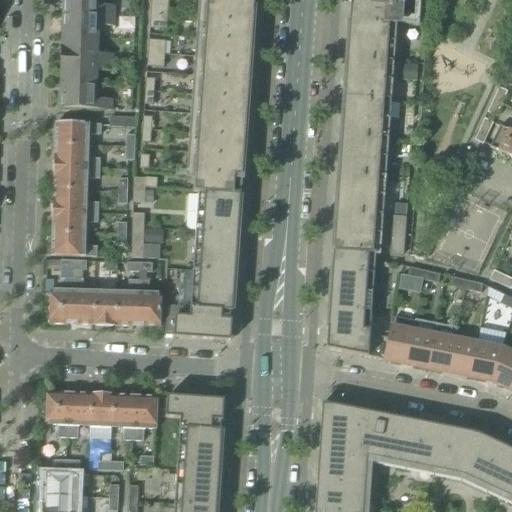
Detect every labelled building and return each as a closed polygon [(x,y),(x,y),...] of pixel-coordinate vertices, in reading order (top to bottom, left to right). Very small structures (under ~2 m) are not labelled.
[(61,0),(61,16),(113,18),(113,8),(104,7),(104,0),(61,0)] [(150,0),(148,30),(165,31),(167,0),(150,0)] [(196,195),(188,310),(188,320),(165,318),(164,337),(172,338),(171,340),(229,344),(230,323),(228,323),(229,314),(231,314),(239,197),(253,4),(251,4),(251,0),(205,0),(192,195),(196,195)] [(348,21),(332,252),(379,255),(396,11),(402,11),(402,0),(349,0),(349,9),(350,9),(350,21),(348,21)] [(61,16),(60,39),(96,40),(97,28),(113,28),(113,18),(61,16)] [(60,39),(60,63),(112,64),(112,56),(96,56),(96,40),(60,39)] [(145,68),(162,70),(164,44),(147,42),(145,68)] [(60,63),(59,85),(95,86),(95,72),(111,73),(112,64),(60,63)] [(399,66),(398,82),(415,83),(416,67),(399,66)] [(143,106),(151,107),(153,82),(145,81),(143,106)] [(95,86),(59,85),(58,111),(110,113),(110,101),(94,101),(95,86)] [(498,90),(492,102),(500,106),(506,93),(498,90)] [(500,106),(492,102),(486,115),(495,119),(500,106)] [(108,130),(125,130),(133,130),(134,120),(110,119),(109,119),(108,130)] [(140,145),(149,145),(151,120),(142,119),(140,145)] [(473,142),(482,146),(492,125),(483,121),(473,142)] [(54,125),(53,147),(86,148),(86,137),(99,137),(99,127),(88,127),(88,126),(54,125)] [(511,134),(499,128),(488,149),(511,160),(511,134)] [(124,150),(133,150),(133,137),(124,137),(124,150)] [(53,147),(52,170),(98,171),(98,161),(85,161),(86,148),(53,147)] [(133,150),(124,150),(123,163),(132,163),(133,150)] [(138,170),(147,171),(148,158),(139,157),(138,170)] [(52,170),(52,192),(84,193),(85,181),(98,181),(98,171),(52,170)] [(132,180),(131,192),(143,193),(143,180),(132,180)] [(144,180),(144,188),(143,190),(144,190),(155,191),(156,181),(144,180)] [(117,181),(116,194),(125,194),(126,181),(117,181)] [(52,192),(51,214),(96,215),(97,205),(84,205),(84,193),(52,192)] [(143,193),(131,192),(131,205),(143,205),(143,193)] [(125,194),(116,194),(116,207),(125,207),(125,194)] [(436,204),(421,200),(416,199),(413,227),(425,231),(436,204)] [(405,219),(406,207),(394,206),(393,218),(405,219)] [(51,214),(50,236),(83,237),(83,225),(96,225),(96,215),(51,214)] [(130,216),(130,232),(142,232),(142,216),(130,216)] [(389,258),(400,259),(402,257),(405,219),(393,218),(391,218),(389,258)] [(115,225),(115,238),(124,238),(125,226),(115,225)] [(142,232),(130,232),(129,260),(157,261),(158,248),(141,247),(142,232)] [(83,237),(50,236),(50,258),(83,259),(95,259),(95,249),(83,248),(83,237)] [(124,238),(115,238),(115,251),(124,251),(124,238)] [(379,255),(332,252),(331,259),(330,280),(372,282),(373,265),(373,262),(374,257),(378,258),(379,255)] [(45,263),(44,270),(59,270),(59,263),(49,263),(45,262),(45,263)] [(72,263),(59,263),(59,270),(59,272),(71,272),(72,263)] [(72,263),(71,272),(84,273),(85,264),(72,263)] [(116,265),(102,264),(102,274),(115,274),(116,265)] [(125,274),(137,275),(138,266),(125,265),(125,274)] [(138,266),(137,275),(150,275),(150,266),(138,266)] [(406,279),(421,282),(423,273),(408,270),(406,279)] [(423,273),(421,282),(437,286),(439,277),(423,273)] [(488,281),(510,292),(511,286),(511,282),(492,273),(488,281)] [(448,289),(464,292),(466,283),(450,279),(448,289)] [(330,280),(328,297),(371,300),(372,282),(330,280)] [(60,294),(50,294),(49,294),(48,326),(70,327),(71,281),(61,281),(60,294)] [(70,327),(92,328),(93,295),(81,295),(81,281),(71,281),(70,327)] [(114,328),(136,329),(137,283),(127,283),(127,296),(115,296),(114,328)] [(137,283),(136,329),(159,330),(159,297),(147,296),(147,283),(137,283)] [(466,283),(464,292),(479,296),(481,287),(466,283)] [(511,301),(487,289),(485,299),(511,311),(511,301)] [(92,328),(114,328),(115,296),(93,295),(92,328)] [(328,297),(327,315),(370,318),(371,300),(328,297)] [(327,315),(326,333),(368,336),(370,318),(327,315)] [(383,363),(404,367),(411,333),(413,323),(392,319),(390,329),(389,329),(389,330),(387,339),(383,363)] [(411,333),(404,367),(426,371),(434,326),(413,322),(413,323),(411,333)] [(434,326),(426,371),(447,375),(454,342),(456,330),(434,326)] [(475,346),(468,380),(490,384),(501,351),(500,351),(504,335),(479,330),(476,346),(475,346)] [(325,351),(383,363),(387,339),(368,338),(368,336),(326,333),(325,351)] [(447,375),(468,380),(475,346),(454,342),(447,375)] [(490,384),(510,393),(511,388),(511,356),(501,351),(490,384)] [(56,441),(65,441),(67,395),(45,394),(44,427),(56,427),(56,441)] [(76,428),(88,429),(90,396),(67,395),(65,441),(76,442),(76,428)] [(88,429),(88,441),(109,442),(109,430),(110,430),(112,397),(90,396),(88,429)] [(121,443),(131,444),(134,398),(112,397),(110,430),(122,430),(121,443)] [(155,419),(156,401),(156,399),(134,398),(131,444),(142,444),(142,431),(155,432),(155,419)] [(156,401),(155,419),(156,419),(179,420),(172,511),(214,511),(221,432),(218,432),(219,424),(221,424),(222,403),(165,399),(165,401),(157,401),(156,401)] [(511,453),(475,436),(321,406),(313,511),(361,511),(365,459),(375,461),(376,462),(376,461),(461,478),(511,501),(511,453)] [(139,459),(138,463),(138,468),(151,469),(152,459),(139,459)] [(52,471),(65,472),(65,463),(53,462),(52,471)] [(65,463),(65,472),(78,472),(78,463),(65,463)] [(96,473),(108,474),(109,465),(96,464),(96,473)] [(109,465),(108,474),(121,474),(121,465),(109,465)] [(42,476),(41,499),(74,500),(74,487),(87,488),(88,478),(76,478),(76,477),(42,476)] [(108,488),(107,501),(116,501),(117,490),(117,489),(108,488)] [(128,488),(126,511),(135,511),(137,489),(128,488)] [(41,499),(40,511),(86,511),(73,511),(74,500),(41,499)] [(107,502),(106,511),(116,511),(116,502),(116,501),(107,501),(107,502)]
